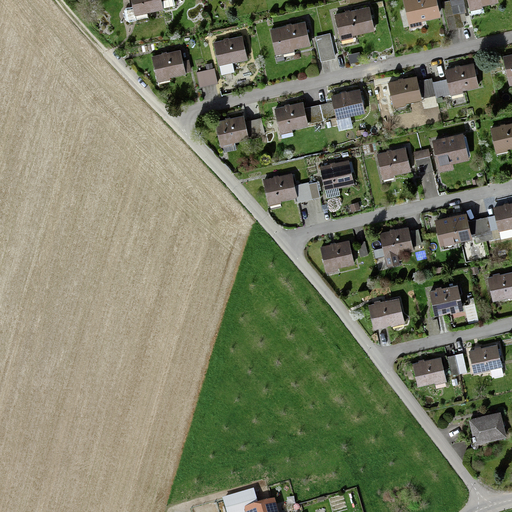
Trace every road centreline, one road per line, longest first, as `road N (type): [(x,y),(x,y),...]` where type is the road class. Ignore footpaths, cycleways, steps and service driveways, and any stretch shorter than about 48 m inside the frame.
road 1 (residential): [(169,118),(511,37)]
road 2 (residential): [(287,243),(511,188)]
road 3 (residential): [(374,356),(489,504)]
road 4 (residential): [(169,118),(287,243)]
road 5 (residential): [(68,6),(169,118)]
road 6 (residential): [(287,243),(374,356)]
road 7 (residential): [(374,356),(511,324)]
